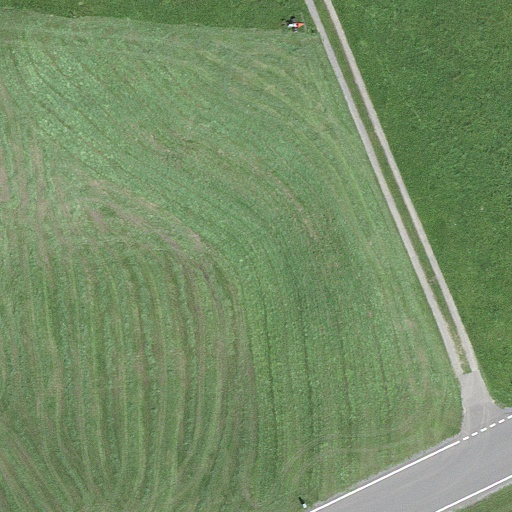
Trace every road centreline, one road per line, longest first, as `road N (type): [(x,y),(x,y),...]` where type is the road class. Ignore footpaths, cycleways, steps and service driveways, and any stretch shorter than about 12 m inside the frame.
road 1 (track): [(503,455),(316,0)]
road 2 (tertiary): [(511,451),(381,511)]
